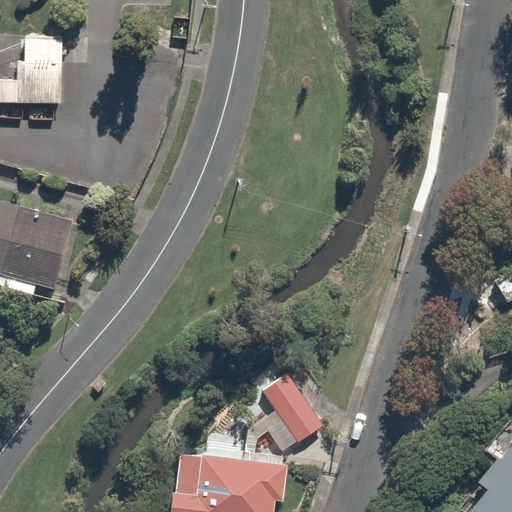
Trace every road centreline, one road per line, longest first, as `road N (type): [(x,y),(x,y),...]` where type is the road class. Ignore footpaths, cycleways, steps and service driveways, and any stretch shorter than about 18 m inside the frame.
road 1 (residential): [(347,511),(462,172),(489,0)]
road 2 (residential): [(243,0),(217,134),(169,239),(0,455)]
